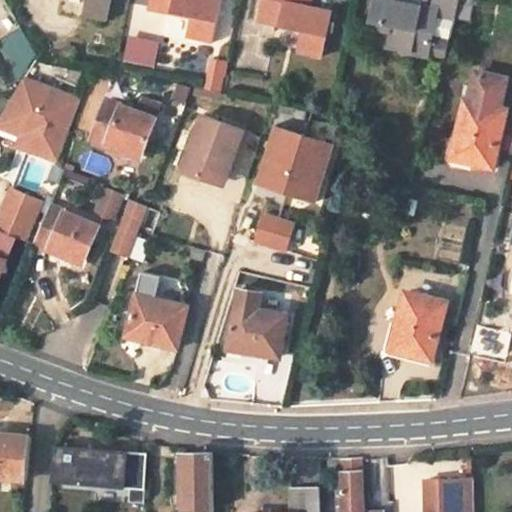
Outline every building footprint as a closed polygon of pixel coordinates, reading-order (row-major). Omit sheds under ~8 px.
[(87,0),(84,14),(108,20),(112,0),(87,0)] [(153,0),(152,7),(194,15),(191,37),(215,42),(222,0),(153,0)] [(311,0),(263,0),(259,18),(304,30),(298,51),(321,56),(333,10),(310,5),(311,0)] [(454,20),(459,0),(434,0),(433,8),(401,0),(375,0),(371,18),(393,25),(389,46),(428,56),(431,40),(437,16),(454,20)] [(469,0),(459,0),(456,16),(467,19),(473,2),(470,0),(469,0)] [(155,65),(160,39),(128,33),(122,59),(155,65)] [(431,40),(428,56),(445,59),(449,44),(431,40)] [(209,57),(204,90),(222,93),(227,60),(209,57)] [(43,130),(35,149),(60,158),(67,139),(82,98),(23,75),(0,114),(43,130)] [(473,98),(467,98),(454,156),(494,167),(509,111),(498,106),(502,82),(478,76),(473,98)] [(107,97),(91,136),(103,141),(102,146),(134,157),(139,148),(142,150),(154,113),(107,97)] [(182,167),(216,180),(226,152),(233,155),(244,127),(203,111),(182,167)] [(0,114),(0,113),(0,121),(29,132),(25,145),(35,149),(43,130),(0,114)] [(291,186),(305,138),(276,128),(261,173),(276,177),(274,181),(291,186)] [(321,191),(336,144),(306,135),(305,138),(291,186),(306,191),(307,187),(321,191)] [(223,183),(233,155),(226,152),(216,180),(223,183)] [(289,191),(291,186),(274,181),(276,177),(261,173),(259,181),(289,191)] [(94,214),(117,219),(122,190),(99,185),(94,214)] [(319,200),(321,191),(307,187),(306,191),(291,186),(289,191),(319,200)] [(129,257),(147,204),(128,197),(109,250),(129,257)] [(51,202),(37,242),(51,246),(54,243),(87,254),(100,219),(51,202)] [(139,229),(151,233),(159,211),(148,205),(139,229)] [(256,240),(272,245),(281,217),(265,212),(256,240)] [(272,245),(288,250),(297,221),(281,217),(272,245)] [(142,259),(151,233),(139,229),(130,255),(142,259)] [(203,258),(204,250),(188,244),(192,255),(203,258)] [(0,277),(8,258),(0,254),(0,277)] [(145,269),(131,326),(163,337),(162,343),(180,347),(190,305),(156,297),(161,274),(145,269)] [(242,288),(232,339),(265,346),(265,353),(282,356),(289,315),(261,308),(263,292),(242,288)] [(446,303),(409,293),(394,345),(432,356),(446,303)] [(163,337),(131,326),(129,334),(162,343),(163,337)] [(265,346),(232,339),(231,347),(265,353),(265,346)] [(0,435),(0,471),(12,473),(12,479),(34,480),(36,437),(0,435)] [(61,445),(60,481),(132,484),(134,448),(61,445)] [(214,511),(215,453),(186,453),(187,509),(189,509),(189,511),(214,511)] [(366,511),(365,461),(343,461),(345,511),(366,511)] [(463,511),(463,478),(426,478),(426,511),(463,511)] [(463,478),(463,511),(474,511),(474,478),(463,478)] [(324,511),(324,485),(294,486),(292,511),(324,511)]
